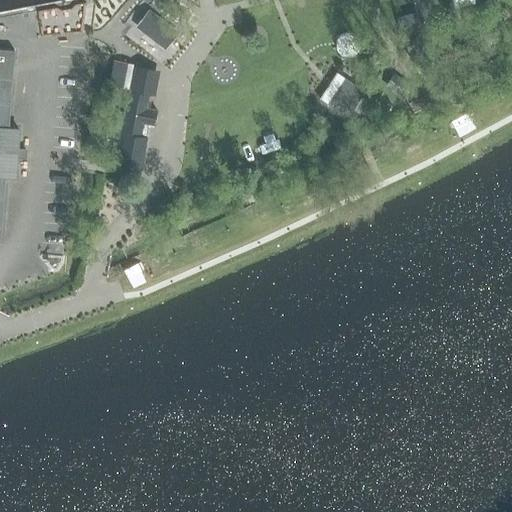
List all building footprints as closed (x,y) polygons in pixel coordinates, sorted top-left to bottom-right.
[(0,0),(0,12),(64,0),(0,0)] [(399,32),(433,22),(426,0),(410,0),(414,13),(395,19),(399,32)] [(136,26),(165,48),(175,34),(147,12),(136,26)] [(46,27),(62,28),(62,14),(46,13),(46,27)] [(0,67),(12,68),(13,51),(0,49),(0,236),(4,178),(14,178),(17,129),(7,128),(11,79),(0,78),(0,67)] [(107,86),(127,89),(132,64),(111,61),(107,86)] [(152,93),(156,73),(133,69),(116,165),(142,169),(148,138),(142,136),(144,123),(154,125),(157,109),(147,107),(150,93),(152,93)] [(385,85),(403,97),(409,88),(392,76),(385,85)] [(326,104),(346,118),(364,92),(343,78),(326,104)]
